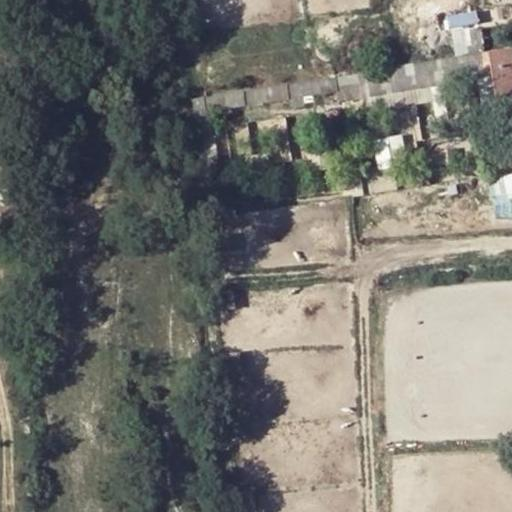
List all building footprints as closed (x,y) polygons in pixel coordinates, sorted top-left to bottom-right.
[(485,53),(481,27),(453,34),(456,58),(485,53)] [(492,78),(496,104),(511,101),(511,48),(488,52),(485,53),(456,58),(355,74),(357,84),(359,98),(475,80),(492,78)] [(192,99),(203,177),(220,175),(209,114),(335,94),(334,87),(334,78),(192,99)] [(492,78),(475,80),(480,107),(496,104),(492,78)] [(335,94),(336,103),(359,98),(357,84),(334,87),(335,94)] [(494,216),(511,215),(511,170),(491,172),(494,216)] [(22,207),(0,206),(0,225),(22,227),(22,207)]
